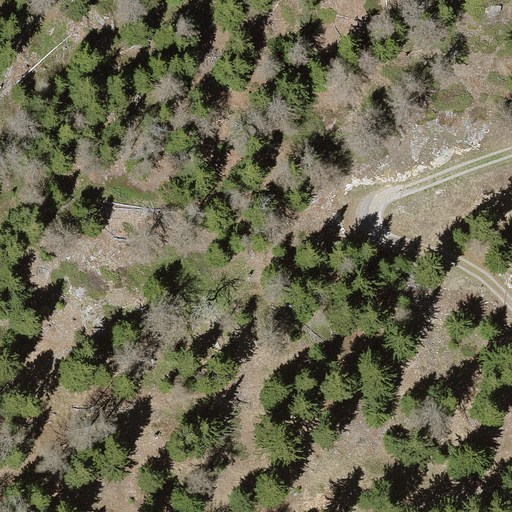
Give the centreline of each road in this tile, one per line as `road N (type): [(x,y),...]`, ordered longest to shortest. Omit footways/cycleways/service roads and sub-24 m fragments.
road 1 (track): [(511,305),(477,271),(369,230),(368,204),(511,146)]
road 2 (track): [(388,511),(511,475)]
